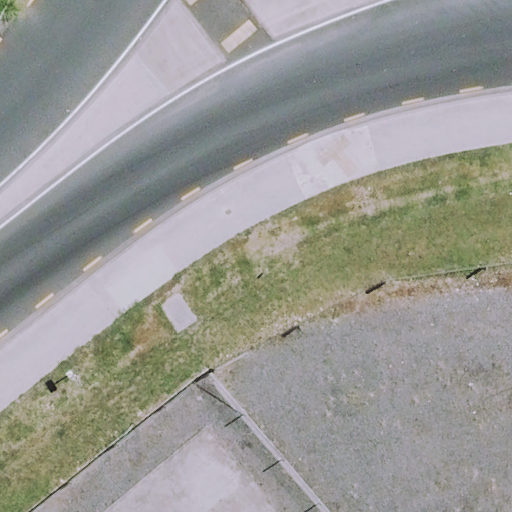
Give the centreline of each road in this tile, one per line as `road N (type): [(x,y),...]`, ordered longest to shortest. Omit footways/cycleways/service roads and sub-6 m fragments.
road 1 (unclassified): [(511,36),(373,44),(150,156),(0,274)]
road 2 (unclassified): [(0,100),(87,0)]
